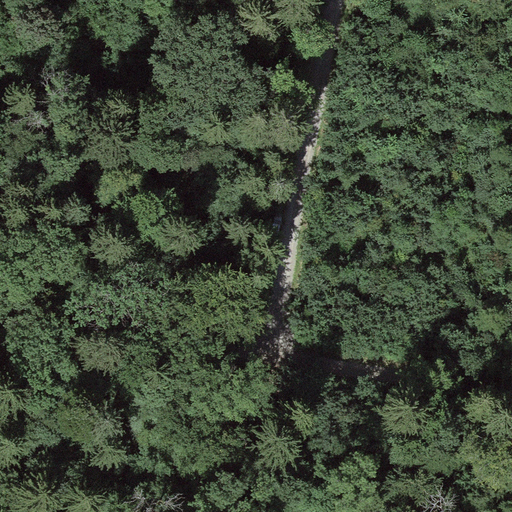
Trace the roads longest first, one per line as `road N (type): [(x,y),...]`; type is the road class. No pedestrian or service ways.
road 1 (track): [(0,313),(511,394)]
road 2 (track): [(342,0),(271,354)]
